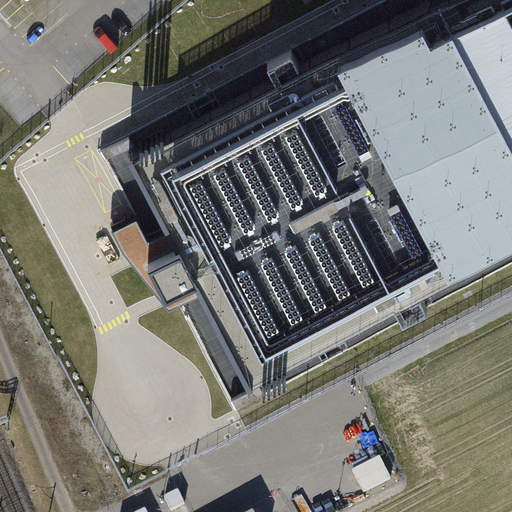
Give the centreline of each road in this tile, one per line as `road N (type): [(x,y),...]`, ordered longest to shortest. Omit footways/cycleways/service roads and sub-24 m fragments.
road 1 (track): [(117,511),(511,302)]
road 2 (track): [(29,68),(70,109),(96,102),(257,4)]
road 3 (track): [(0,348),(67,511)]
